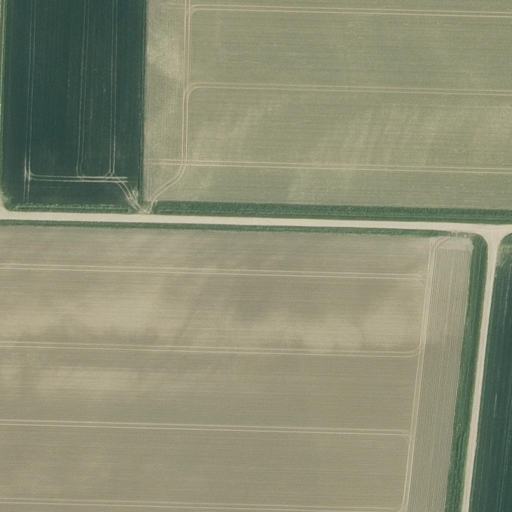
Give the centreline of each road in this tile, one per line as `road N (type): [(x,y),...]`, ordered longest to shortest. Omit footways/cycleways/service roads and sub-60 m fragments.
road 1 (track): [(0,213),(494,228)]
road 2 (track): [(494,228),(464,511)]
